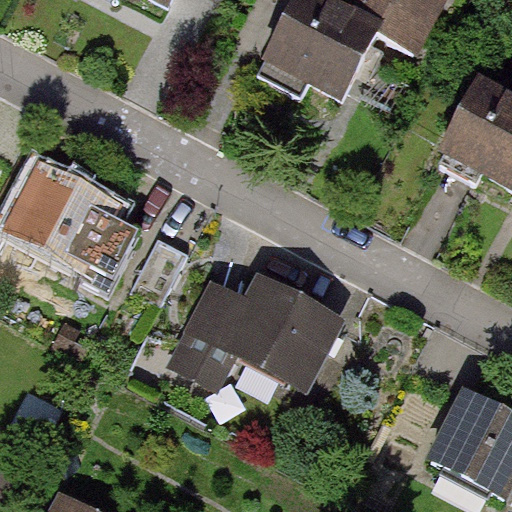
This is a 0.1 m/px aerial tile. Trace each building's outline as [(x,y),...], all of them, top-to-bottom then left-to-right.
[(112,0),(168,27),(182,0),(112,0)] [(304,2),(264,80),(344,121),(383,44),(419,63),(451,0),(367,0),(354,27),(304,2)] [(511,109),(482,93),(439,173),(511,211),(511,109)] [(42,181),(10,243),(113,297),(137,250),(107,234),(115,218),(42,181)] [(211,299),(169,377),(219,404),(238,367),(310,405),(347,336),(263,292),(249,319),(211,299)] [(511,425),(468,405),(432,483),(495,511),(504,511),(511,495),(511,425)]
